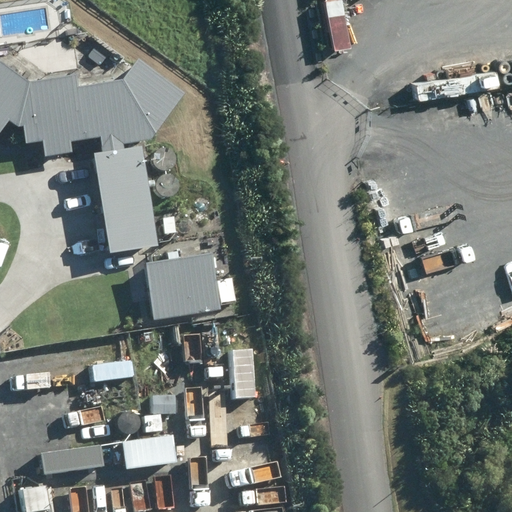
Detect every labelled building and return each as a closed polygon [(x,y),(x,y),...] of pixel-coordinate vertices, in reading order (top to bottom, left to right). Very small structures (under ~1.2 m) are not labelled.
[(158,140),(188,99),(140,64),(124,86),(77,90),(77,78),(42,78),(42,85),(28,85),(0,62),(0,139),(12,125),(21,132),(21,148),(44,148),(44,160),(71,159),(71,146),(100,144),(101,157),(94,159),(108,258),(159,250),(144,151),(128,154),(127,147),(159,145),(158,140)] [(215,260),(146,266),(151,323),(220,316),(215,260)] [(206,390),(183,393),(186,421),(210,418),(206,390)] [(171,437),(118,443),(122,472),(174,466),(171,437)] [(103,446),(38,454),(41,478),(106,470),(103,446)] [(83,480),(50,487),(55,511),(106,511),(103,498),(88,501),(83,480)]
